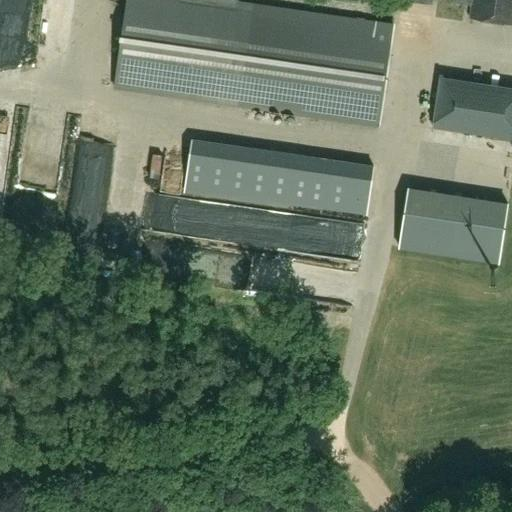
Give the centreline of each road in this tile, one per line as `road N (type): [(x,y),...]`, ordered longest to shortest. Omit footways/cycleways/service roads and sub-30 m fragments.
road 1 (track): [(511,55),(434,50),(319,444)]
road 2 (track): [(388,511),(363,472),(333,448),(275,434),(194,437),(0,467)]
